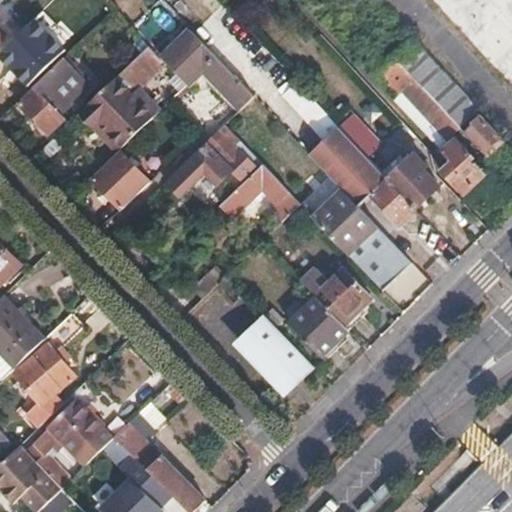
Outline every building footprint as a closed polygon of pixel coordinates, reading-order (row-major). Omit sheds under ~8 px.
[(13,39),(0,51),(0,56),(28,84),(43,70),(19,46),(24,41),(20,36),(15,40),(13,39)] [(449,139),(481,109),(454,80),(416,38),(396,56),(391,62),(378,73),(398,95),(403,91),(441,132),(449,139)] [(195,75),(162,41),(154,49),(166,61),(169,64),(187,83),(195,75)] [(155,114),(134,91),(166,61),(154,49),(149,42),(129,63),(84,106),(122,146),(131,137),(155,114)] [(396,56),(384,43),(378,48),(391,62),(396,56)] [(253,95),(219,59),(211,50),(205,56),(210,62),(204,66),(242,106),(253,95)] [(187,83),(169,64),(160,73),(179,91),(187,83)] [(51,102),(59,95),(42,77),(33,86),(35,88),(29,93),(20,103),(49,134),(65,118),(51,102)] [(326,142),(341,128),(300,83),(285,97),(326,142)] [(122,146),(84,106),(79,112),(116,150),(122,146)] [(481,117),(465,132),(488,157),(504,142),(481,117)] [(264,163),(226,122),(188,158),(166,180),(177,191),(216,154),(239,179),(235,183),(239,187),(264,163)] [(484,173),(474,162),(475,158),(458,138),(443,152),(451,160),(443,169),(464,192),(484,173)] [(389,177),(382,170),(356,143),(327,172),(344,190),(359,206),(374,191),(403,220),(416,206),(389,177)] [(150,180),(121,150),(93,179),(121,207),(136,194),(150,180)] [(440,184),(425,167),(429,164),(416,152),(406,161),(389,177),(416,206),(440,184)] [(389,177),(406,161),(400,154),(382,170),(389,177)] [(246,197),(273,172),(264,163),(239,187),(222,203),(233,214),(248,201),(246,197)] [(303,203),(291,190),(272,207),(279,215),(276,217),(281,223),(303,203)] [(359,206),(344,190),(316,217),(359,263),(380,285),(408,257),(359,206)] [(160,262),(181,242),(170,232),(150,251),(160,262)] [(0,286),(21,265),(0,244),(0,286)] [(227,274),(219,266),(200,285),(208,293),(218,282),(227,274)] [(373,297),(344,267),(331,280),(317,266),(302,280),(319,297),(344,324),(373,297)] [(388,290),(402,308),(429,287),(415,269),(388,290)] [(236,284),(227,274),(218,282),(228,292),(236,284)] [(42,341),(44,339),(3,295),(0,298),(0,364),(9,373),(29,354),(42,341)] [(344,324),(319,297),(292,324),(322,355),(350,330),(344,324)] [(93,332),(109,324),(102,310),(86,318),(93,332)] [(75,375),(57,356),(85,328),(71,312),(44,339),(42,341),(46,345),(14,375),(40,402),(28,415),(39,427),(62,405),(53,396),(75,375)] [(319,373),(269,321),(243,346),(289,393),(300,381),(305,386),(319,373)] [(0,381),(9,373),(0,364),(0,381)] [(293,398),(305,386),(300,381),(289,393),(293,398)] [(87,410),(79,400),(36,441),(47,452),(55,443),(59,448),(65,442),(87,465),(99,454),(115,438),(104,427),(106,424),(90,407),(87,410)] [(150,441),(159,430),(142,413),(117,436),(164,483),(193,511),(207,498),(150,441)] [(0,449),(10,439),(0,429),(0,449)] [(164,483),(117,436),(115,438),(99,454),(145,502),(164,483)] [(39,461),(22,444),(0,464),(0,486),(15,503),(20,497),(28,490),(45,505),(53,498),(62,505),(72,495),(71,494),(65,488),(39,461)] [(65,488),(82,471),(71,460),(63,468),(47,452),(39,461),(65,488)] [(37,511),(45,505),(28,490),(20,497),(34,511),(37,511)]
